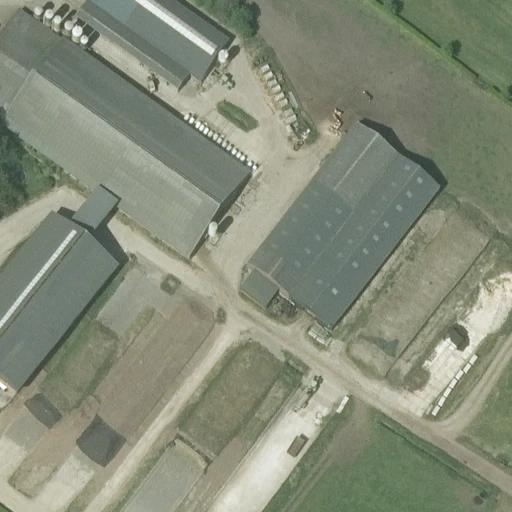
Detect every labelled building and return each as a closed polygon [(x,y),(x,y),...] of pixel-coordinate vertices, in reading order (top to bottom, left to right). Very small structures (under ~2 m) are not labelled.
[(81,0),(87,4),(189,77),(200,84),(228,45),(164,0),(81,0)] [(189,77),(87,4),(74,21),(177,94),(189,77)] [(191,259),(249,179),(18,13),(0,38),(0,123),(98,194),(119,208),(191,259)] [(253,275),(239,292),(265,311),(278,294),(289,302),(397,161),(355,129),(247,270),(253,275)] [(397,161),(289,302),(329,334),(438,192),(397,161)] [(98,194),(67,232),(87,249),(119,208),(98,194)] [(0,281),(0,385),(17,398),(117,273),(87,249),(67,232),(50,219),(0,281)] [(181,363),(205,332),(180,313),(156,344),(181,363)] [(453,379),(485,339),(466,323),(434,363),(453,379)]
